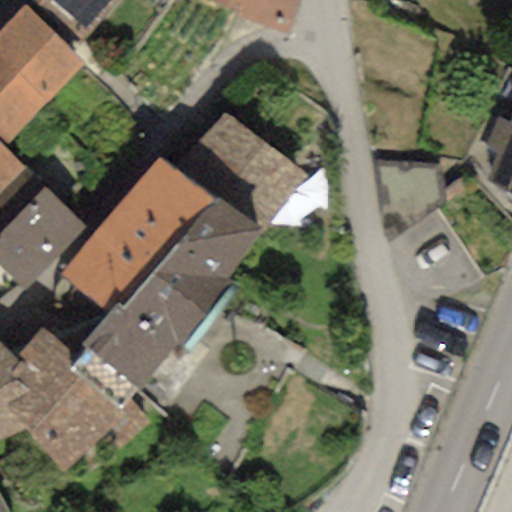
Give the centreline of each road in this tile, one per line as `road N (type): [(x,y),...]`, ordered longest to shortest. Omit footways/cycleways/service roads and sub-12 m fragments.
road 1 (residential): [(330,46),(389,383),(370,459),(344,511)]
road 2 (residential): [(0,313),(91,228),(129,154),(214,75),(259,51),(330,46)]
road 3 (secondary): [(444,511),(511,346)]
